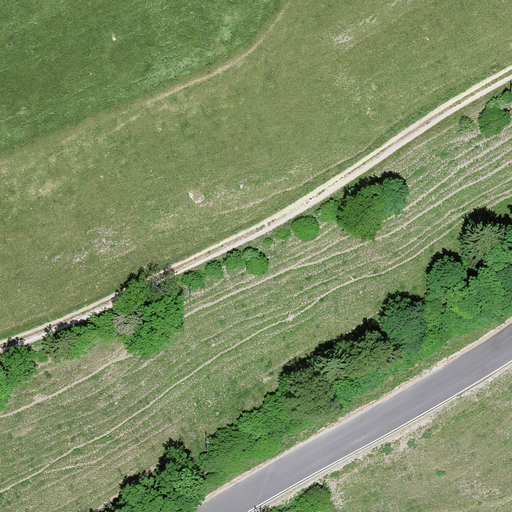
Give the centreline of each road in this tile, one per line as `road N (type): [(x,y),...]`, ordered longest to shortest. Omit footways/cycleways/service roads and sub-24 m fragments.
road 1 (track): [(0,349),(273,225),(511,73)]
road 2 (tertiary): [(511,341),(223,511)]
